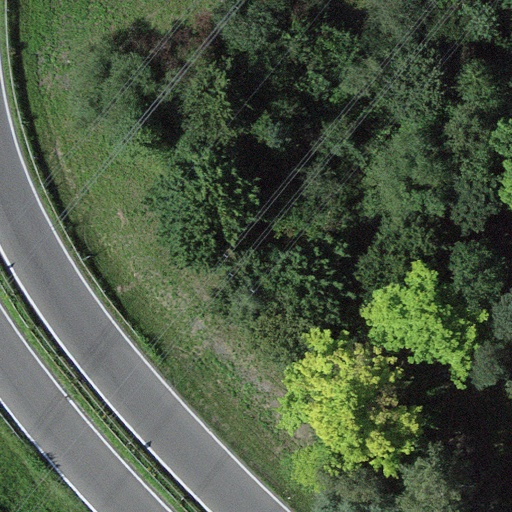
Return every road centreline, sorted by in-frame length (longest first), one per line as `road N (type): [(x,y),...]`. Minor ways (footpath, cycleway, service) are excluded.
road 1 (motorway): [(240,511),(64,307),(0,195)]
road 2 (motorway): [(0,332),(64,439),(128,511)]
